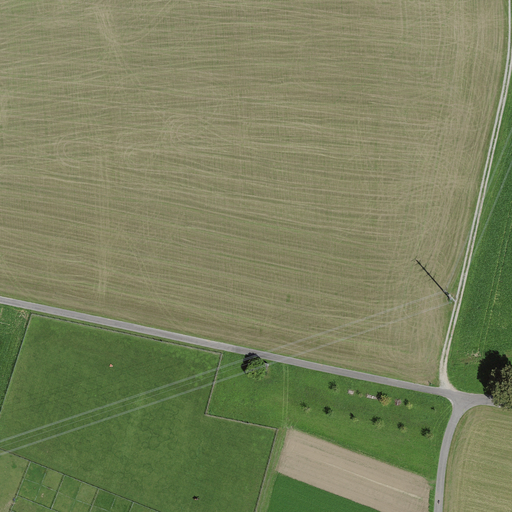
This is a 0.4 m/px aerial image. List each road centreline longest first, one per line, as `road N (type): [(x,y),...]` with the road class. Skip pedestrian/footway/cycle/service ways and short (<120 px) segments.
road 1 (unclassified): [(464,397),(0,302)]
road 2 (track): [(447,393),(443,369),(511,60)]
